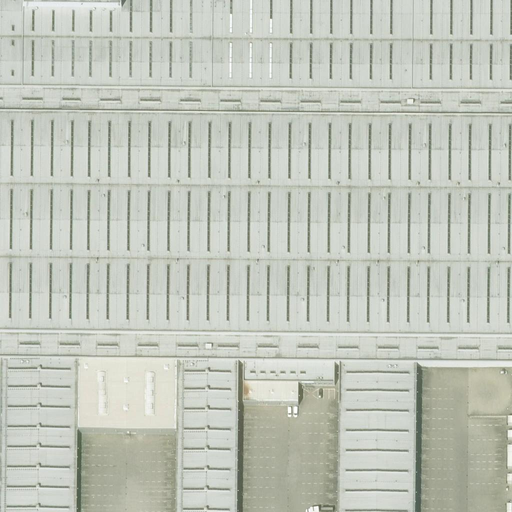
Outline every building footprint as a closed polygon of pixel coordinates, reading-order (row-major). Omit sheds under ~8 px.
[(511,0),(0,0),(0,362),(77,364),(177,365),(239,365),(243,366),(243,385),(243,405),(298,406),(298,386),(334,386),(335,366),(339,366),(417,367),(511,368),(511,0)] [(77,364),(0,362),(0,511),(75,511),(76,434),(77,364)] [(177,365),(77,364),(76,434),(177,435),(177,365)] [(237,511),(239,365),(177,365),(177,435),(175,511),(237,511)] [(415,511),(417,367),(339,366),(337,511),(415,511)]
